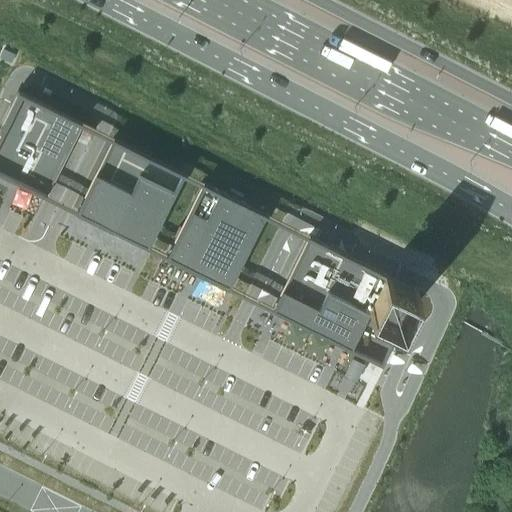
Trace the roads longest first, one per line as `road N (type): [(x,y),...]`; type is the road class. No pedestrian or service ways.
road 1 (secondary): [(106,0),(511,214)]
road 2 (secondary): [(511,145),(214,0)]
road 3 (tertiary): [(511,98),(317,0)]
